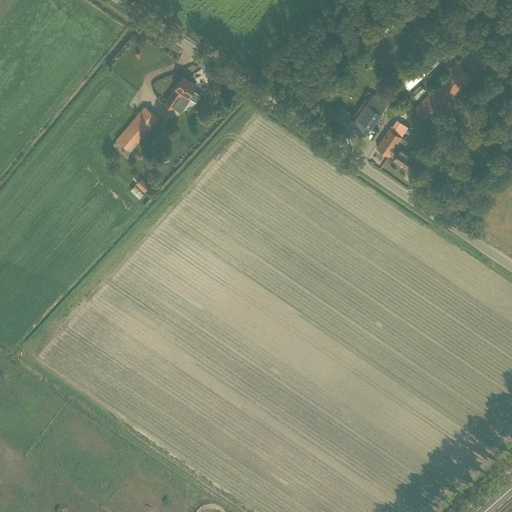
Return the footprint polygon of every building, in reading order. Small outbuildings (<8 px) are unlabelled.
[(418,0),(415,8),(424,12),(428,2),(424,0),(418,0)] [(419,11),(381,44),(393,58),(431,24),(419,11)] [(459,63),(416,109),(429,122),(473,75),(459,63)] [(171,109),(177,101),(184,106),(190,97),(188,96),(196,84),(183,75),(175,87),(164,104),(171,109)] [(356,118),(352,124),(350,127),(365,137),(371,128),(372,129),(382,113),(381,113),(388,103),(373,93),(356,118)] [(134,154),(130,151),(159,117),(145,106),(116,140),(125,147),(122,152),(131,159),(134,154)] [(390,155),(391,154),(399,141),(402,137),(401,136),(408,126),(398,119),(393,125),(392,125),(390,128),(377,146),(390,155)] [(394,158),(403,164),(409,168),(413,162),(421,168),(426,159),(412,149),(409,153),(403,149),(405,146),(399,141),(391,154),(395,157),(394,158)] [(135,183),(144,192),(150,185),(141,177),(135,183)]
